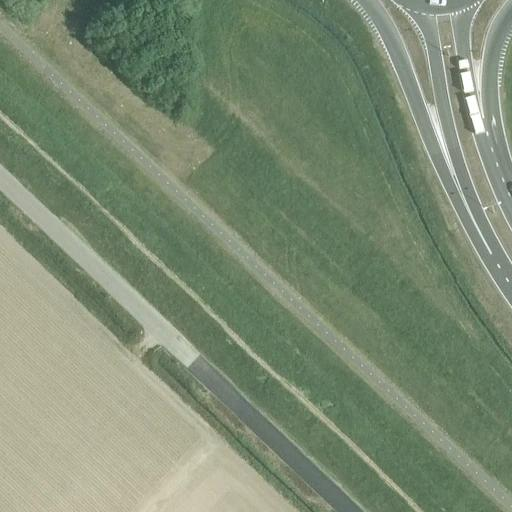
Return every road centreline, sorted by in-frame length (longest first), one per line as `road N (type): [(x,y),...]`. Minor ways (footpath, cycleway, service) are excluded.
road 1 (unclassified): [(347,511),(0,181)]
road 2 (primary): [(364,0),(396,50),(463,217),(506,280)]
road 3 (primary): [(420,5),(451,147),(506,280)]
road 4 (primary): [(487,137),(462,58),(461,1)]
road 5 (trunk): [(487,137),(492,45),(511,8)]
